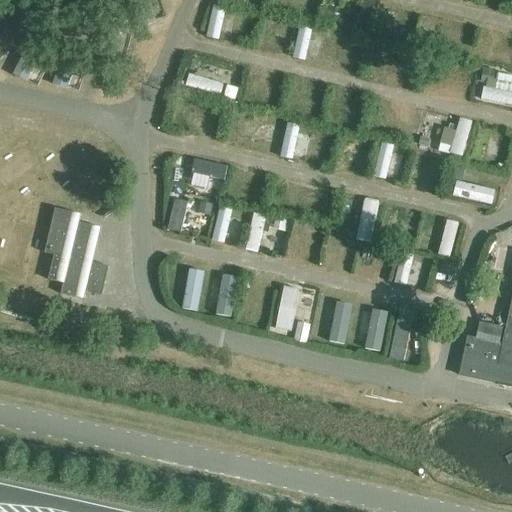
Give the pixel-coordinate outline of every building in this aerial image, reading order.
[(215,3),(209,35),(222,38),(229,5),(215,3)] [(303,23),(296,56),(309,58),(315,26),(303,23)] [(17,74),(33,80),(47,43),(31,37),(17,74)] [(482,98),(511,102),(511,72),(487,68),(482,98)] [(188,86),(223,93),(226,79),(191,72),(188,86)] [(226,95),(239,99),(242,86),(230,83),(226,95)] [(288,120),(283,156),(297,158),(302,122),(288,120)] [(378,138),(370,175),(390,179),(398,142),(378,138)] [(228,178),(230,162),(195,157),(193,173),(228,178)] [(455,196),(496,202),(499,185),(458,179),(455,196)] [(175,195),(173,226),(189,227),(191,196),(175,195)] [(366,196),(359,238),(381,242),(388,200),(366,196)] [(224,203),(214,237),(226,241),(236,207),(224,203)] [(261,250),(269,212),(251,209),(243,247),(261,250)] [(48,280),(63,284),(61,295),(75,298),(83,300),(85,292),(101,296),(108,268),(83,262),(92,227),(78,224),(80,216),(72,214),(55,210),(45,254),(54,256),(48,280)] [(449,216),(441,252),(454,255),(462,220),(449,216)] [(397,258),(393,280),(411,283),(415,262),(397,258)] [(203,308),(205,267),(189,266),(187,307),(203,308)] [(224,272),(219,313),(234,315),(239,274),(224,272)] [(296,330),(300,286),(275,284),(272,328),(296,330)] [(318,299),(318,284),(305,284),(305,299),(318,299)] [(460,377),(511,387),(511,298),(502,346),(468,339),(460,377)] [(332,339),(347,342),(354,302),(339,299),(332,339)] [(305,305),(296,338),(309,341),(318,308),(305,305)] [(399,306),(396,355),(414,357),(417,307),(399,306)] [(368,347),(384,349),(389,308),(373,307),(368,347)] [(503,329),(480,325),(478,336),(500,340),(503,329)]
